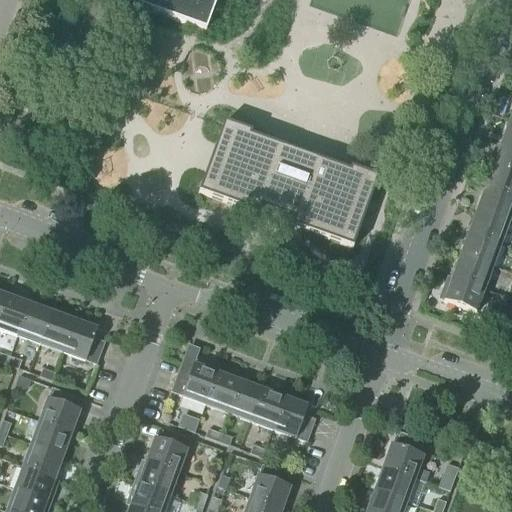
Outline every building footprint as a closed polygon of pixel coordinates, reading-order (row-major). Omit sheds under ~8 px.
[(110,0),(131,8),(204,35),(216,0),(110,0)] [(98,68),(90,65),(81,88),(90,91),(98,68)] [(51,104),(45,120),(39,136),(71,148),(83,116),(51,104)] [(96,116),(90,133),(106,138),(112,121),(96,116)] [(511,124),(509,123),(500,146),(511,150),(511,124)] [(206,175),(198,196),(225,205),(352,252),(378,182),(350,172),(349,175),(271,146),(251,139),(252,135),(224,125),(223,128),(216,147),(206,175)] [(511,150),(500,146),(492,168),(511,175),(511,150)] [(511,175),(492,168),(484,190),(511,200),(511,175)] [(511,200),(484,190),(476,213),(508,225),(511,214),(511,200)] [(476,213),(468,236),(500,247),(508,225),(476,213)] [(468,236),(459,258),(492,270),(500,247),(468,236)] [(459,258),(451,281),(483,293),(492,270),(459,258)] [(483,293),(451,281),(448,289),(444,287),(438,302),(443,303),(443,304),(475,316),(483,293)] [(0,313),(0,333),(16,339),(28,307),(5,299),(0,313)] [(511,303),(507,301),(498,325),(510,329),(511,321),(511,303)] [(16,339),(38,348),(51,316),(28,307),(16,339)] [(38,348),(61,356),(73,324),(51,316),(38,348)] [(73,324),(61,356),(84,365),(85,364),(96,368),(104,345),(93,341),(96,332),(73,324)] [(0,366),(5,368),(9,360),(0,356),(0,366)] [(9,360),(5,368),(17,372),(20,364),(9,360)] [(189,377),(178,373),(170,396),(181,400),(204,409),(216,376),(218,372),(202,366),(201,371),(192,368),(189,377)] [(39,380),(51,385),(54,376),(42,372),(39,380)] [(204,409),(226,417),(238,385),(216,376),(204,409)] [(226,417),(248,425),(260,393),(238,385),(226,417)] [(47,402),(38,426),(70,437),(79,414),(70,410),(74,399),(51,391),(47,402)] [(248,425),(271,433),(283,401),(260,393),(248,425)] [(283,401),(271,433),(295,442),(306,446),(314,423),(303,419),(307,410),(283,401)] [(183,416),(179,427),(194,433),(198,422),(183,416)] [(2,424),(0,428),(0,436),(6,439),(10,427),(2,424)] [(38,426),(30,448),(62,460),(70,437),(38,426)] [(204,440),(216,445),(219,437),(207,432),(204,440)] [(154,441),(145,464),(178,476),(186,453),(190,442),(167,433),(163,444),(154,441)] [(219,437),(216,445),(228,449),(231,441),(219,437)] [(382,471),(414,482),(424,486),(428,476),(418,472),(422,459),(390,447),(382,471)] [(30,448),(22,470),(54,482),(62,460),(30,448)] [(249,457),(261,461),(264,453),(252,449),(249,457)] [(138,470),(132,485),(169,499),(178,476),(145,464),(143,471),(138,470)] [(257,479),(248,503),(273,511),(281,511),(289,490),(280,487),(284,476),(261,468),(257,479)] [(437,491),(449,495),(457,472),(446,468),(437,491)] [(22,470),(13,493),(50,506),(56,491),(51,490),(54,482),(22,470)] [(382,471),(373,494),(406,505),(414,482),(382,471)] [(229,481),(220,478),(216,490),(224,493),(229,481)] [(131,502),(129,509),(135,511),(164,511),(169,499),(132,485),(127,501),(131,502)] [(13,493),(6,511),(47,511),(50,506),(13,493)] [(373,494),(366,511),(403,511),(406,505),(373,494)] [(198,496),(194,507),(202,510),(206,499),(198,496)] [(212,501),(207,511),(217,511),(220,504),(212,501)] [(273,511),(248,503),(244,511),(273,511)] [(436,503),(433,511),(442,511),(445,506),(436,503)]
